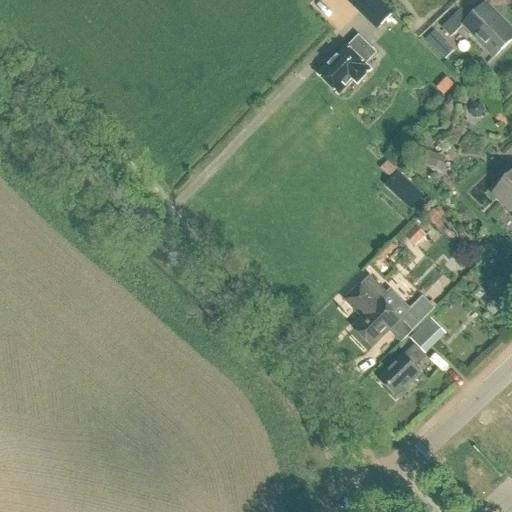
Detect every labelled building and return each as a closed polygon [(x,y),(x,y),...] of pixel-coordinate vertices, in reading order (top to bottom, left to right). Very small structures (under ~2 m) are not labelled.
[(378,31),(393,15),(377,0),(350,0),(348,2),(378,31)] [(511,41),(511,31),(486,4),(470,19),(462,10),(442,29),(451,38),(463,26),(494,58),(511,41)] [(427,41),(446,61),(455,52),(436,32),(427,41)] [(346,48),(319,75),(339,95),(353,80),(358,84),(371,72),(365,66),(377,54),(359,37),(348,49),(346,48)] [(473,107),(469,113),(473,120),(480,120),(484,113),(480,107),(473,107)] [(329,163),(345,148),(334,135),(318,150),(329,163)] [(437,170),(440,156),(424,152),(421,166),(437,170)] [(388,163),(381,170),(390,178),(397,171),(388,163)] [(397,174),(386,186),(411,209),(422,197),(397,174)] [(511,176),(495,193),(511,209),(511,214),(510,216),(511,217),(511,176)] [(445,224),(433,213),(427,220),(438,231),(445,224)] [(406,237),(417,249),(428,238),(417,227),(406,237)] [(401,320),(400,319),(382,301),(388,295),(370,277),(362,285),(361,284),(344,301),(362,319),(353,328),(372,348),(400,320),(401,320)] [(422,297),(400,319),(401,320),(400,320),(412,332),(435,310),(422,297)] [(417,345),(426,355),(446,334),(430,318),(410,338),(417,345)] [(379,382),(395,398),(411,382),(412,383),(422,374),(416,368),(425,358),(425,357),(427,355),(426,355),(417,345),(405,357),(403,355),(389,369),(391,370),(379,382)] [(511,423),(504,431),(507,434),(497,443),(500,446),(490,455),(511,478),(511,423)] [(469,488),(479,479),(474,473),(463,483),(469,488)]
